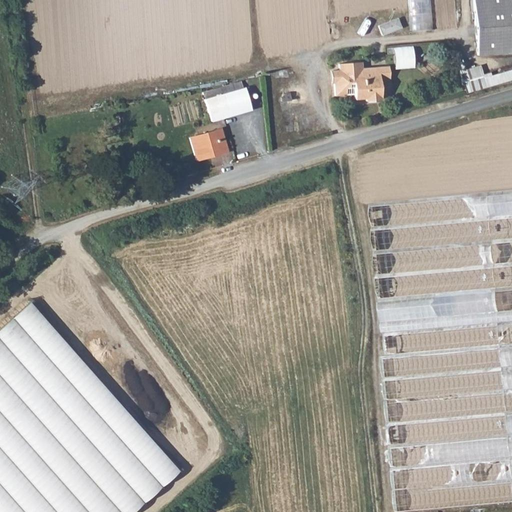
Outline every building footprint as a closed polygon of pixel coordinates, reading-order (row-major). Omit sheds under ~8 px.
[(506,55),(506,45),(511,44),(511,0),(471,0),(477,57),(506,55)] [(388,52),(395,52),(395,67),(414,67),(414,46),(388,46),(388,52)] [(337,71),(331,72),(331,78),(334,78),(335,81),(332,82),(332,83),(333,95),(352,94),(353,99),(365,98),(365,100),(377,99),(377,97),(379,97),(378,85),(389,84),(388,65),(371,66),(368,71),(364,71),(361,68),(360,62),(340,64),(337,64),(337,65),(337,71)] [(461,68),(467,90),(511,78),(511,67),(484,74),(481,63),(461,68)] [(222,94),(207,98),(203,99),(209,121),(249,110),(243,88),(241,89),(222,94)] [(206,94),(207,98),(222,94),(221,90),(206,94)] [(220,129),(188,138),(194,160),(226,151),(220,129)] [(511,192),(374,204),(385,334),(387,333),(388,356),(383,357),(395,511),(415,511),(511,504),(511,192)] [(28,303),(0,327),(0,511),(134,511),(181,471),(28,303)]
